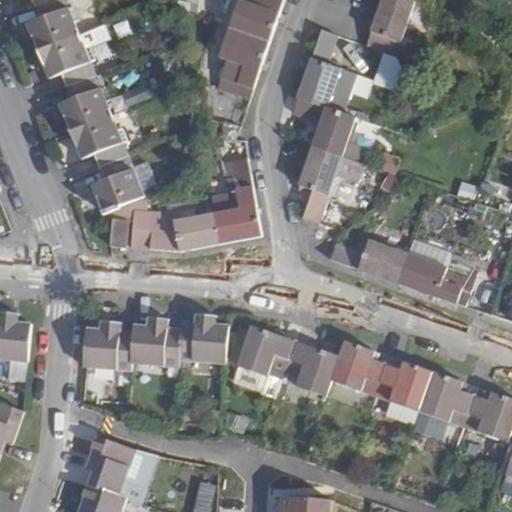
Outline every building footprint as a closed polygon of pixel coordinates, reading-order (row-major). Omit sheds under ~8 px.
[(38,51),(80,35),(75,22),(79,20),(74,6),(69,8),(65,0),(52,0),(35,7),(40,19),(28,25),(38,51)] [(235,88),(232,97),(250,103),(286,0),(247,0),(246,5),(239,2),(218,61),(225,63),(219,81),(235,88)] [(416,5),(401,0),(382,0),(371,31),(376,33),(370,49),(397,58),(416,5)] [(61,75),(66,88),(96,76),(91,64),(96,61),(90,48),(86,49),(80,35),(38,51),(50,79),(61,75)] [(336,40),(320,35),(293,114),(323,125),(301,191),(315,196),(305,222),(318,227),(337,176),(357,184),(363,167),(361,166),(343,159),(346,150),(356,121),(327,110),(340,73),(326,68),(336,40)] [(59,105),(71,133),(112,117),(106,103),(111,100),(105,87),(101,88),(96,76),(66,88),(71,100),(59,105)] [(215,90),(232,97),(235,88),(219,81),(215,90)] [(93,155),(98,168),(128,156),(122,143),(128,141),(122,128),(118,130),(112,117),(71,133),(82,159),(93,155)] [(346,150),(343,159),(361,166),(364,157),(346,150)] [(378,170),(394,173),(398,158),(382,154),(378,170)] [(104,214),(111,211),(145,197),(128,156),(98,168),(104,181),(93,186),(104,214)] [(152,233),(153,221),(136,219),(134,250),(182,254),(262,241),(252,162),(229,165),(231,182),(235,181),(239,212),(232,213),(214,216),(177,222),(176,235),(152,233)] [(214,216),(232,213),(230,198),(213,201),(214,216)] [(115,221),(111,247),(128,249),(130,222),(115,221)] [(177,222),(153,221),(152,233),(176,235),(177,222)] [(335,248),(329,264),(458,308),(469,278),(370,244),(365,258),(335,248)] [(0,355),(32,359),(35,324),(20,323),(20,315),(3,314),(2,321),(0,320),(0,355)] [(196,359),(228,362),(231,325),(217,323),(217,317),(197,315),(196,322),(185,321),(184,328),(172,327),(172,320),(152,318),(151,328),(138,326),(137,332),(124,331),(125,322),(105,321),(104,331),(90,330),(86,365),(120,369),(121,361),(168,365),(168,358),(181,359),(182,350),(196,352),(196,359)] [(505,439),(511,422),(511,399),(492,392),(490,399),(462,390),(464,382),(404,363),(402,369),(374,359),(376,353),(344,342),(339,357),(254,327),(241,366),(269,375),(272,368),(285,373),(300,378),(297,386),(326,396),(331,382),(504,441),(505,439)] [(23,381),(25,363),(10,361),(8,380),(23,381)] [(237,377),(265,387),(269,375),(241,366),(237,377)] [(272,368),(269,375),(283,381),(285,373),(272,368)] [(283,381),(297,386),(300,378),(285,373),(283,381)] [(14,441),(25,410),(0,400),(0,455),(7,438),(14,441)] [(99,436),(98,436),(86,465),(97,470),(81,511),(121,511),(127,496),(131,498),(136,488),(122,483),(134,450),(135,449),(99,436)]
